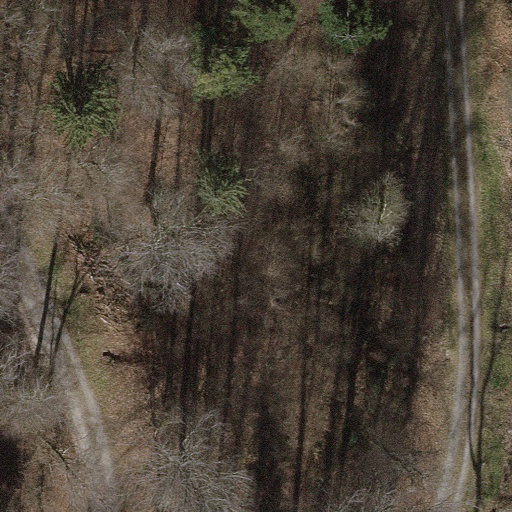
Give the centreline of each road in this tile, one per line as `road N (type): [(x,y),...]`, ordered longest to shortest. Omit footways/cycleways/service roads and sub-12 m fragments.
road 1 (track): [(454,0),(472,349),(455,511)]
road 2 (track): [(102,511),(103,449),(0,219)]
